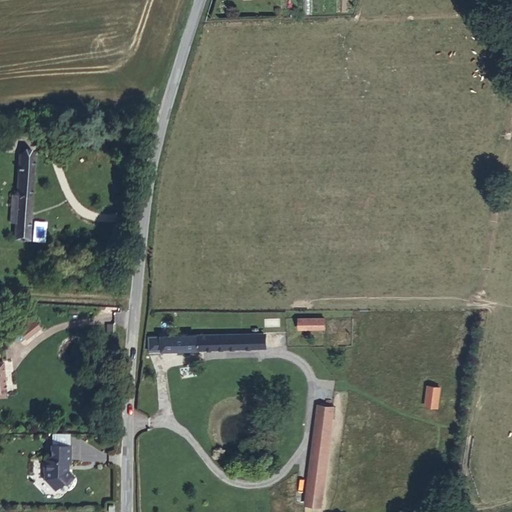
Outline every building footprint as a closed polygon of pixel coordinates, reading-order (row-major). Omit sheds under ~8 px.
[(37,161),(22,160),(22,203),(17,203),(16,231),(20,232),(21,247),(36,247),(36,211),(37,161)] [(323,340),(324,328),(298,329),(298,341),(323,340)] [(270,359),(270,345),(161,347),(161,362),(270,359)] [(148,362),(161,362),(161,347),(148,347),(148,362)] [(446,416),(448,395),(429,392),(425,413),(446,416)] [(315,442),(331,444),(334,419),(319,417),(315,442)] [(44,477),(43,482),(53,492),(61,485),(63,487),(71,480),(65,473),(65,470),(66,470),(66,465),(68,465),(69,449),(50,448),(49,462),(43,462),(42,475),(44,477)]
